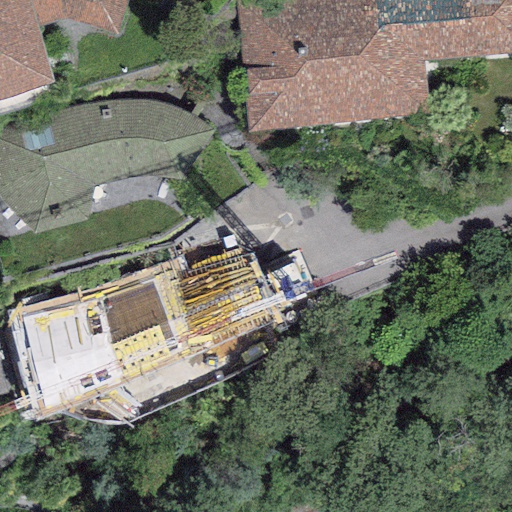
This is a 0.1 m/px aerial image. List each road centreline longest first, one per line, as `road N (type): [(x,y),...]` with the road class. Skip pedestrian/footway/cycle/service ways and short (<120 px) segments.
road 1 (residential): [(511,197),(409,239),(303,230)]
road 2 (residential): [(335,511),(511,458)]
